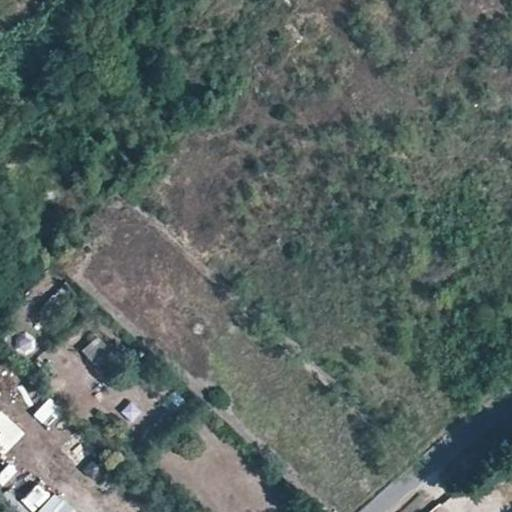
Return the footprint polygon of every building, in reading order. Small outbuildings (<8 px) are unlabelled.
[(70,287),(65,283),(41,310),(51,319),(71,295),(66,291),(70,287)] [(83,350),(94,361),(107,349),(96,338),(83,350)] [(107,349),(94,361),(105,373),(119,360),(107,349)] [(34,413),(45,429),(64,415),(52,400),(34,413)] [(0,457),(6,463),(21,447),(29,439),(2,413),(0,416),(0,457)] [(22,499),(33,511),(49,497),(38,484),(22,499)] [(74,511),(60,495),(39,511),(74,511)]
